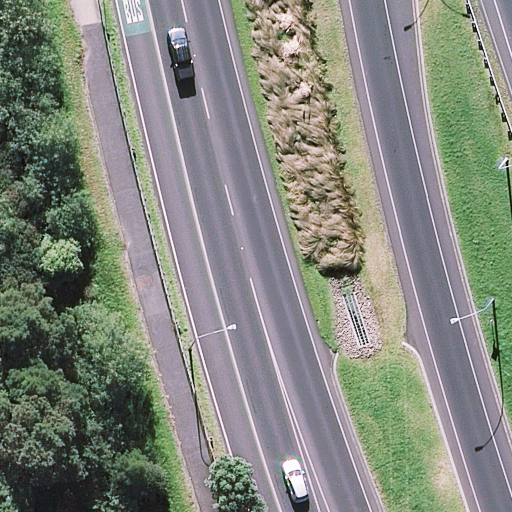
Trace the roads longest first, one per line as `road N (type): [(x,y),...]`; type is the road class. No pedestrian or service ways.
road 1 (secondary): [(370,0),(443,329),(499,511)]
road 2 (primary): [(293,511),(253,391),(166,0)]
